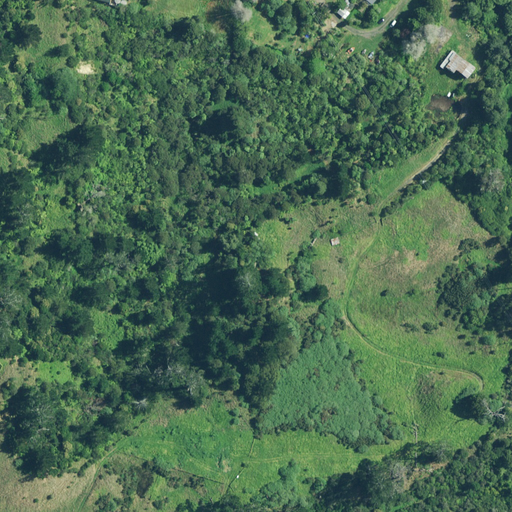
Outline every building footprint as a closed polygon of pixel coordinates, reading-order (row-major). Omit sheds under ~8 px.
[(349,13),(342,7),(337,12),(345,19),(349,13)] [(444,45),(434,38),(424,51),(453,74),(451,77),(462,85),(475,68),(456,54),(463,45),(451,36),(444,45)] [(354,47),(351,44),(336,59),(340,62),(354,47)] [(376,76),(372,73),(366,81),(370,84),(376,76)] [(404,82),(401,79),(395,87),(398,90),(404,82)]
